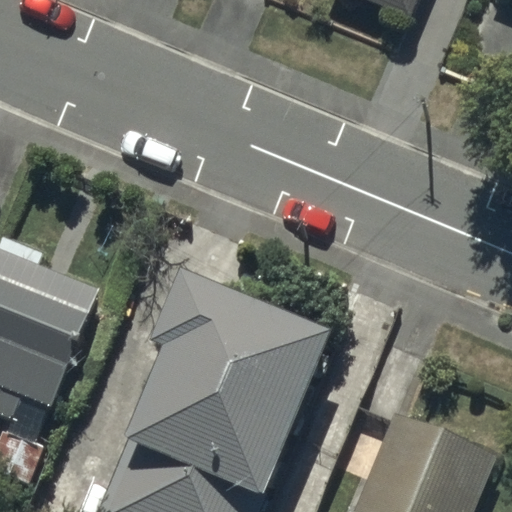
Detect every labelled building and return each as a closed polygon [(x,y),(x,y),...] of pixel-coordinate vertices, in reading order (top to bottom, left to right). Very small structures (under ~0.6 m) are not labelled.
[(326,0),(410,36),(425,0),(326,0)] [(511,0),(492,0),(491,4),(511,11),(511,0)] [(255,474),(324,310),(171,246),(142,316),(154,321),(116,412),(113,410),(84,481),(105,490),(95,511),(233,511),(250,472),(255,474)] [(55,429),(102,310),(40,286),(47,269),(4,252),(0,262),(0,433),(15,439),(24,417),(55,429)] [(467,511),(497,443),(390,400),(345,511),(467,511)] [(47,462),(3,444),(0,450),(0,485),(31,499),(47,462)]
